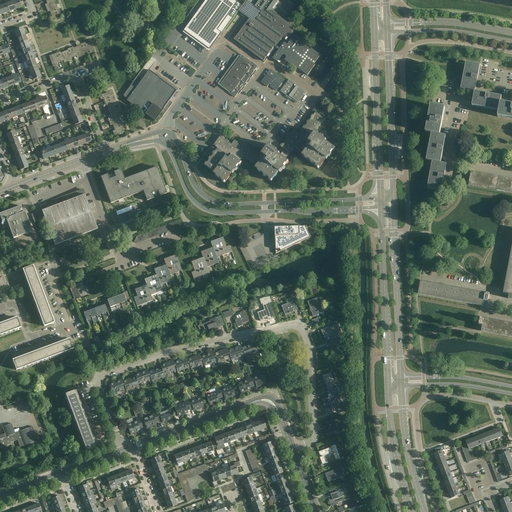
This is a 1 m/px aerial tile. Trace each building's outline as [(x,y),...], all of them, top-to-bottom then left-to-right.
[(18,0),(16,0),(12,2),(15,10),(22,7),(18,0)] [(46,5),(47,8),(56,5),(54,1),(55,0),(49,0),(47,1),(48,4),(46,5)] [(206,0),(207,0),(184,31),(209,50),(242,6),(233,0),(206,0)] [(236,0),(239,1),(243,5),(239,11),(249,19),(234,40),(264,62),(267,57),(268,57),(279,43),(278,42),(279,40),(280,40),(282,38),(286,41),(295,28),(290,25),(291,24),(273,10),(280,2),(278,1),(278,0),(236,0)] [(6,4),(9,12),(15,10),(12,2),(6,4)] [(6,4),(0,6),(3,14),(9,12),(6,4)] [(50,11),(51,14),(59,11),(59,9),(57,9),(56,5),(47,8),(48,12),(50,11)] [(50,18),(52,21),(61,18),(59,14),(60,13),(59,11),(51,14),(53,17),(50,18)] [(15,32),(17,38),(25,35),(23,29),(15,32)] [(25,35),(17,38),(19,44),(27,41),(25,35)] [(296,69),(295,71),(293,73),(293,74),(297,68),(307,76),(315,65),(314,64),(321,55),(314,50),(311,48),(310,50),(303,44),(304,43),(294,36),(287,44),(284,42),(273,58),(278,63),(278,62),(277,62),(278,61),(283,54),(288,58),(287,59),(291,61),(292,60),(297,64),(294,67),(296,69)] [(29,47),(27,41),(19,44),(21,50),(29,47)] [(86,43),(83,44),(86,52),(90,51),(90,53),(94,52),(90,42),(86,44),(86,43)] [(83,53),(86,52),(83,44),(81,45),(82,46),(77,47),(81,56),(84,55),(83,53)] [(7,45),(1,47),(4,55),(10,53),(7,45)] [(29,47),(21,50),(24,56),(32,53),(29,47)] [(73,48),(71,49),(73,57),(77,55),(77,58),(81,56),(77,47),(73,49),(73,48)] [(70,58),(73,57),(71,49),(68,49),(69,50),(64,52),(68,61),(71,60),(70,58)] [(60,53),(58,53),(61,61),(64,60),(64,63),(68,61),(64,52),(60,54),(60,53)] [(34,59),(32,53),(24,56),(26,62),(34,59)] [(57,63),(61,61),(58,53),(50,56),(53,67),(58,65),(57,63)] [(258,66),(252,62),(242,54),(240,56),(238,59),(237,60),(253,72),(258,66)] [(34,59),(26,62),(28,68),(36,65),(34,59)] [(237,60),(234,64),(251,76),(253,72),(237,60)] [(461,89),(473,91),(474,92),(474,91),(475,89),(477,77),(478,77),(478,73),(479,65),(480,65),(466,62),(466,63),(461,89)] [(251,76),(234,64),(232,68),(248,80),(251,76)] [(38,71),(36,65),(28,68),(30,74),(38,71)] [(232,68),(229,72),(245,84),(248,80),(232,68)] [(129,88),(123,95),(127,100),(126,101),(143,113),(155,121),(170,100),(177,91),(161,79),(152,73),(152,72),(149,70),(135,89),(131,86),(129,88)] [(41,77),(38,71),(30,74),(33,80),(41,77)] [(226,76),(242,88),(245,84),(229,72),(226,76)] [(267,78),(265,76),(261,82),(267,87),(269,84),(271,85),(270,86),(274,89),(277,86),(279,87),(282,83),(280,82),(283,78),(277,74),(275,75),(271,72),(267,78)] [(15,85),(21,82),(18,74),(12,77),(15,85)] [(226,76),(223,80),(239,92),(242,88),(226,76)] [(15,85),(12,77),(6,79),(9,87),(15,85)] [(9,87),(6,79),(0,81),(3,89),(9,87)] [(289,79),(281,91),(286,95),(286,94),(298,102),(303,95),(304,96),(307,92),(297,85),(289,79)] [(220,84),(230,91),(231,91),(231,90),(237,95),(239,92),(223,80),(220,84)] [(63,95),(71,92),(69,86),(61,89),(63,95)] [(483,94),(475,92),(475,91),(474,91),(474,92),(473,91),(471,99),(473,99),(472,106),(472,105),(498,110),(500,102),(501,96),(501,97),(487,94),(483,93),(483,94)] [(71,92),(63,95),(66,101),(73,98),(71,92)] [(103,98),(105,102),(113,99),(112,96),(110,97),(109,92),(100,96),(101,99),(103,98)] [(46,97),(39,99),(42,107),(49,104),(46,97)] [(73,98),(66,101),(68,107),(76,104),(73,98)] [(36,109),(42,107),(39,99),(33,101),(36,109)] [(113,101),(113,99),(105,102),(106,105),(103,106),(105,109),(114,106),(112,101),(113,101)] [(33,101),(28,103),(30,111),(36,109),(33,101)] [(501,102),(500,102),(498,110),(498,111),(497,117),(498,117),(498,116),(511,118),(511,105),(511,104),(509,104),(508,105),(500,103),(501,102)] [(28,103),(21,106),(24,114),(30,111),(28,103)] [(76,104),(68,107),(70,113),(78,110),(76,104)] [(439,134),(442,120),(443,116),(442,116),(444,108),(445,108),(430,105),(430,106),(431,106),(426,132),(425,132),(431,133),(439,134)] [(21,106),(15,108),(18,116),(24,114),(21,106)] [(115,110),(114,106),(105,109),(106,112),(108,111),(109,115),(117,112),(117,109),(115,110)] [(15,108),(9,110),(12,118),(18,116),(15,108)] [(9,110),(4,112),(7,120),(12,118),(9,110)] [(78,110),(70,113),(72,119),(80,116),(78,110)] [(118,114),(117,112),(109,115),(111,118),(108,119),(110,122),(119,119),(117,114),(118,114)] [(282,148),(280,151),(281,152),(282,153),(287,157),(290,154),(295,147),(303,153),(302,155),(319,167),(325,160),(325,159),(326,159),(334,148),(326,142),(328,139),(330,137),(322,131),(319,134),(318,135),(316,133),(315,133),(314,133),(322,123),(325,118),(325,119),(324,118),(317,112),(304,129),(304,130),(303,130),(302,132),(302,133),(300,135),(294,130),(281,147),(282,148)] [(72,119),(75,125),(82,122),(80,116),(72,119)] [(120,123),(119,119),(110,122),(111,125),(113,124),(114,128),(122,125),(121,122),(120,123)] [(123,127),(122,125),(114,128),(115,131),(113,132),(114,135),(123,132),(122,127),(123,127)] [(7,134),(9,140),(17,137),(14,131),(7,134)] [(440,134),(439,134),(431,133),(431,134),(432,134),(427,160),(426,160),(432,161),(440,162),(442,148),(443,148),(444,144),(443,144),(445,136),(440,135),(440,134)] [(89,134),(83,136),(86,144),(92,141),(89,134)] [(86,144),(83,136),(77,138),(80,146),(86,144)] [(17,137),(9,140),(11,146),(19,143),(17,137)] [(210,161),(206,166),(214,172),(215,172),(214,173),(221,178),(226,181),(228,178),(231,174),(232,173),(241,162),(240,161),(243,157),(256,166),(256,167),(255,168),(270,178),(273,180),(274,178),(278,173),(279,172),(288,161),(286,160),(286,159),(287,157),(282,153),(280,156),(279,155),(279,154),(268,146),(264,152),(263,153),(262,154),(261,154),(262,154),(268,158),(265,161),(260,157),(261,156),(258,154),(255,152),(244,144),(241,147),(240,146),(236,143),(234,141),(234,142),(233,143),(231,145),(220,137),(215,144),(214,145),(213,145),(214,146),(208,154),(213,158),(212,159),(210,161)] [(80,146),(77,138),(71,140),(73,148),(80,146)] [(73,148),(71,140),(65,143),(68,150),(73,148)] [(21,149),(19,143),(11,146),(14,152),(21,149)] [(68,150),(65,143),(59,145),(62,153),(68,150)] [(62,153),(59,145),(53,147),(56,155),(62,153)] [(56,155),(53,147),(47,149),(50,157),(56,155)] [(21,149),(14,152),(16,158),(23,155),(21,149)] [(41,153),(38,155),(40,161),(43,159),(50,157),(47,149),(40,152),(41,153)] [(26,161),(23,155),(16,158),(18,164),(26,161)] [(26,161),(18,164),(20,170),(28,167),(26,161)] [(427,188),(441,191),(441,190),(440,190),(443,176),(444,176),(445,172),(444,172),(445,164),(446,164),(440,162),(432,161),(432,162),(427,187),(427,188)] [(147,200),(167,193),(157,167),(152,168),(146,171),(129,177),(125,179),(121,169),(116,171),(101,176),(111,203),(140,192),(144,191),(147,200)] [(511,180),(471,173),(469,185),(511,192),(511,180)] [(78,195),(67,199),(66,196),(57,199),(58,202),(47,206),(46,204),(40,206),(55,246),(63,242),(65,246),(91,237),(89,233),(98,230),(83,190),(77,192),(78,195)] [(21,206),(0,213),(0,216),(2,221),(6,220),(13,239),(32,232),(25,212),(23,212),(21,206)] [(275,228),(275,230),(276,254),(311,237),(306,227),(278,227),(275,228)] [(222,255),(232,251),(229,244),(226,245),(222,235),(216,237),(222,255)] [(216,257),(222,255),(216,237),(210,240),(212,245),(216,257)] [(218,262),(216,257),(212,245),(206,247),(213,265),(218,262)] [(207,267),(213,265),(206,247),(200,250),(202,255),(204,260),(207,267)] [(175,272),(181,270),(175,252),(169,255),(175,272)] [(175,272),(169,255),(163,257),(165,263),(169,275),(175,272)] [(209,273),(207,267),(204,260),(202,255),(196,257),(203,275),(209,273)] [(203,275),(196,257),(190,260),(194,270),(191,271),(194,278),(203,275)] [(159,265),(166,282),(172,280),(169,275),(165,263),(159,265)] [(166,282),(159,265),(153,267),(155,273),(160,284),(166,282)] [(44,326),(54,323),(33,266),(23,269),(44,326)] [(150,275),(156,292),(162,290),(160,284),(155,273),(150,275)] [(144,277),(146,283),(150,294),(156,292),(150,275),(144,277)] [(418,294),(480,305),(483,306),(484,301),(488,302),(489,294),(487,294),(486,295),(420,282),(418,294)] [(140,285),(147,302),(152,300),(150,294),(146,283),(140,285)] [(147,302),(140,285),(134,287),(137,294),(133,296),(137,306),(141,304),(142,307),(148,305),(147,302)] [(127,291),(117,295),(121,305),(127,303),(125,299),(130,298),(127,291)] [(121,305),(117,295),(112,297),(116,307),(121,305)] [(295,311),(293,306),(298,304),(296,296),(290,298),(290,300),(286,302),(287,304),(281,306),(285,315),(295,311)] [(111,311),(117,309),(116,307),(112,297),(107,299),(111,311)] [(317,298),(308,302),(313,317),(324,313),(322,306),(320,306),(317,298)] [(265,311),(257,313),(260,321),(265,319),(264,318),(267,317),(268,320),(274,317),(268,302),(262,304),(265,311)] [(108,314),(105,305),(104,303),(99,305),(103,316),(108,314)] [(103,316),(99,305),(94,307),(97,318),(103,316)] [(97,318),(94,307),(90,309),(88,309),(92,320),(97,318)] [(92,320),(88,309),(83,311),(87,322),(92,320)] [(233,316),(231,310),(223,313),(225,318),(233,316)] [(237,320),(235,320),(237,327),(243,325),(242,324),(249,321),(245,311),(239,313),(240,315),(235,316),(237,320)] [(211,324),(210,321),(197,326),(199,329),(199,330),(203,329),(205,333),(209,331),(224,325),(221,316),(214,318),(215,323),(211,324)] [(480,317),(478,325),(482,326),(481,331),(511,336),(511,324),(482,319),(483,318),(480,317)] [(17,318),(14,319),(0,324),(0,335),(21,328),(17,318)] [(338,323),(321,330),(324,338),(330,335),(334,345),(343,342),(340,335),(343,335),(338,323)] [(73,349),(71,343),(70,339),(13,361),(16,370),(24,367),(73,349)] [(251,344),(242,347),(241,347),(245,357),(255,354),(256,355),(259,354),(254,341),(251,342),(251,344)] [(242,358),(245,357),(241,347),(242,347),(241,345),(228,350),(231,360),(241,357),(242,358)] [(228,361),(231,360),(228,350),(227,348),(215,353),(218,363),(228,360),(228,361)] [(202,360),(204,364),(204,365),(204,366),(214,363),(215,364),(218,363),(215,353),(214,351),(201,356),(202,360)] [(200,354),(188,359),(187,359),(191,368),(191,369),(201,366),(201,367),(204,366),(204,365),(204,364),(202,360),(201,356),(200,354)] [(187,357),(174,362),(177,371),(177,372),(187,368),(188,369),(191,368),(187,359),(188,359),(187,357)] [(174,373),(177,372),(177,371),(174,362),(173,360),(160,365),(161,367),(164,375),(174,371),(174,373)] [(165,378),(164,375),(161,367),(148,372),(152,381),(151,381),(152,382),(162,378),(162,379),(165,378)] [(149,382),(151,381),(152,381),(148,372),(148,370),(135,375),(135,377),(135,376),(138,385),(139,385),(148,381),(149,382)] [(331,373),(323,376),(327,389),(336,386),(331,373)] [(253,376),(250,377),(253,386),(256,385),(257,387),(267,384),(263,374),(253,377),(253,376)] [(140,388),(139,385),(138,385),(135,376),(135,377),(123,381),(126,391),(136,388),(137,389),(140,388)] [(250,387),(253,386),(250,377),(247,378),(247,380),(237,383),(241,393),(251,390),(250,387)] [(123,392),(126,391),(123,381),(122,379),(109,384),(113,394),(123,390),(123,392)] [(221,388),(218,389),(221,398),(224,397),(225,399),(235,396),(232,385),(222,389),(221,388)] [(219,399),(221,398),(218,389),(215,390),(216,391),(206,395),(209,405),(220,401),(219,399)] [(86,451),(96,448),(75,391),(65,394),(86,451)] [(332,396),(323,399),(325,406),(324,406),(326,412),(333,409),(332,407),(335,406),(333,401),(340,399),(337,392),(331,394),(332,396)] [(190,400),(187,401),(190,410),(193,409),(194,411),(204,407),(200,397),(190,401),(190,400)] [(187,411),(190,410),(187,401),(184,402),(184,403),(174,407),(172,408),(175,416),(177,415),(178,417),(188,413),(187,411)] [(338,408),(340,414),(347,411),(345,405),(338,408)] [(158,412),(155,413),(159,422),(162,421),(162,423),(173,419),(169,409),(159,413),(158,412)] [(143,419),(147,429),(157,425),(156,423),(159,422),(155,413),(152,414),(153,415),(143,419)] [(141,428),(143,427),(139,418),(136,419),(137,421),(127,424),(131,435),(141,431),(140,429),(141,428)] [(326,435),(338,431),(334,419),(324,423),(326,429),(324,430),(326,435)] [(266,428),(263,420),(257,422),(260,431),(266,428)] [(260,431),(257,422),(251,425),(254,433),(260,431)] [(0,448),(11,444),(9,439),(14,437),(15,441),(17,440),(19,444),(20,448),(24,446),(24,447),(34,444),(34,443),(38,441),(36,438),(35,434),(37,433),(35,430),(34,431),(32,426),(15,433),(12,424),(3,427),(5,433),(3,434),(0,435),(0,448)] [(245,427),(248,435),(254,433),(251,425),(245,427)] [(239,429),(242,437),(248,435),(245,427),(239,429)] [(500,428),(494,430),(497,438),(503,436),(500,428)] [(232,431),(235,440),(242,437),(239,429),(232,431)] [(494,430),(488,432),(492,441),(497,438),(494,430)] [(226,434),(229,442),(235,440),(232,431),(226,434)] [(486,443),(492,441),(488,432),(483,435),(486,443)] [(220,436),(223,444),(229,442),(226,434),(220,436)] [(480,445),(486,443),(483,435),(477,437),(480,445)] [(217,447),(223,444),(220,436),(214,438),(217,447)] [(475,447),(480,445),(477,437),(472,439),(475,447)] [(466,441),(467,444),(468,446),(469,449),(475,447),(472,439),(466,441)] [(211,442),(204,444),(208,453),(214,450),(211,442)] [(263,445),(265,451),(273,448),(271,442),(263,445)] [(204,444),(198,447),(201,455),(208,453),(204,444)] [(331,448),(319,453),(321,457),(320,458),(323,465),(327,463),(327,464),(328,463),(326,456),(333,453),(336,461),(341,459),(336,444),(331,446),(331,448)] [(198,447),(192,449),(195,457),(201,455),(198,447)] [(267,457),(276,454),(273,448),(265,451),(267,457)] [(192,449),(186,451),(189,460),(195,457),(192,449)] [(434,454),(436,459),(444,456),(442,450),(434,454)] [(186,451),(180,453),(183,462),(189,460),(186,451)] [(499,455),(498,455),(500,461),(503,460),(511,457),(509,451),(501,454),(500,452),(498,453),(499,455)] [(177,464),(183,462),(180,453),(174,456),(177,464)] [(267,457),(269,463),(278,460),(276,454),(267,457)] [(446,462),(444,456),(436,459),(438,465),(446,462)] [(150,460),(153,466),(161,463),(159,457),(150,460)] [(511,459),(511,457),(503,460),(505,466),(511,462),(511,459)] [(272,469),(280,466),(278,460),(269,463),(272,469)] [(335,464),(337,469),(325,474),(328,482),(345,476),(342,468),(347,466),(345,461),(335,464)] [(235,465),(229,467),(232,476),(238,473),(236,468),(240,466),(238,462),(234,463),(235,465)] [(449,467),(446,462),(438,465),(440,470),(449,467)] [(163,469),(161,463),(153,466),(155,472),(163,469)] [(199,466),(200,468),(203,467),(205,472),(208,471),(206,466),(205,464),(204,465),(202,465),(199,466)] [(196,467),(193,469),(194,470),(197,469),(199,475),(202,474),(200,468),(199,466),(196,467)] [(282,472),(280,466),(272,469),(274,475),(282,472)] [(232,476),(229,467),(223,470),(226,478),(232,476)] [(440,470),(443,476),(451,473),(449,467),(440,470)] [(155,472),(157,478),(165,475),(163,469),(155,472)] [(190,470),(187,471),(188,472),(191,471),(193,477),(196,476),(194,470),(193,469),(190,470)] [(131,470),(125,472),(128,481),(134,478),(131,470)] [(223,470),(217,472),(220,480),(226,478),(223,470)] [(181,473),(179,474),(180,478),(181,481),(184,480),(182,474),(188,472),(187,471),(181,473)] [(122,483),(128,481),(125,472),(119,475),(122,483)] [(214,482),(220,480),(217,472),(211,474),(214,482)] [(242,480),(245,486),(253,483),(251,477),(252,477),(254,478),(261,476),(260,472),(247,477),(247,479),(242,480)] [(276,481),(285,478),(282,472),(274,475),(276,481)] [(443,476),(445,482),(453,479),(451,473),(443,476)] [(119,475),(113,477),(116,485),(122,483),(119,475)] [(168,481),(165,475),(157,478),(159,484),(168,481)] [(110,487),(116,485),(113,477),(107,479),(110,487)] [(276,481),(278,487),(287,484),(285,478),(276,481)] [(445,482),(447,487),(455,484),(453,479),(445,482)] [(168,481),(159,484),(162,490),(170,487),(170,486),(172,485),(170,480),(168,481)] [(247,492),(255,489),(253,483),(245,486),(247,492)] [(447,487),(449,493),(457,490),(456,487),(458,486),(459,485),(458,483),(455,484),(447,487)] [(79,488),(81,494),(89,491),(87,484),(79,488)] [(281,493),(289,490),(287,484),(278,487),(281,493)] [(348,499),(345,489),(343,486),(330,492),(332,498),(329,499),(331,506),(348,499)] [(172,493),(170,487),(162,490),(164,496),(172,493)] [(139,489),(130,493),(132,499),(141,496),(139,489)] [(258,495),(255,489),(247,492),(249,498),(258,495)] [(281,493),(283,499),(291,496),(289,490),(281,493)] [(460,496),(457,490),(449,493),(451,499),(460,496)] [(89,491),(81,494),(83,500),(92,497),(89,491)] [(164,496),(166,502),(174,499),(172,493),(164,496)] [(249,498),(251,505),(260,501),(258,495),(249,498)] [(52,499),(54,505),(62,502),(59,496),(52,499)] [(132,499),(135,505),(143,501),(141,496),(132,499)] [(294,503),(291,496),(283,499),(285,506),(294,503)] [(83,500),(85,506),(94,503),(92,497),(83,500)] [(114,499),(111,500),(114,506),(116,505),(122,503),(119,497),(114,499)] [(502,506),(510,503),(508,497),(499,500),(502,506)] [(177,505),(174,499),(166,502),(168,508),(177,505)] [(143,501),(135,505),(137,511),(145,507),(143,501)] [(254,510),(262,507),(260,501),(251,505),(254,510)] [(54,511),(56,510),(64,508),(62,502),(54,505),(52,505),(54,511)] [(39,503),(33,506),(35,511),(38,511),(42,511),(39,503)] [(94,503),(85,506),(88,511),(96,509),(94,503)] [(502,506),(504,511),(511,508),(510,503),(502,506)]
